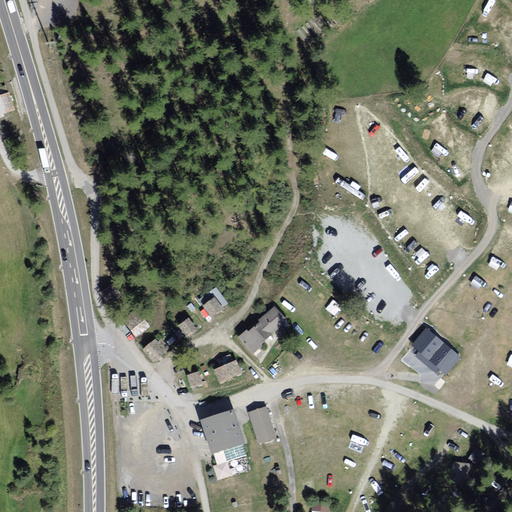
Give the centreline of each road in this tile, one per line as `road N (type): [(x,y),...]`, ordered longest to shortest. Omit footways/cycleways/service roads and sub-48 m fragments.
road 1 (secondary): [(3,0),(73,264),(94,511)]
road 2 (track): [(121,345),(95,292),(96,207),(71,166),(23,0)]
road 3 (track): [(150,378),(238,316),(279,238)]
road 4 (track): [(279,238),(296,193),(287,154),(295,70)]
